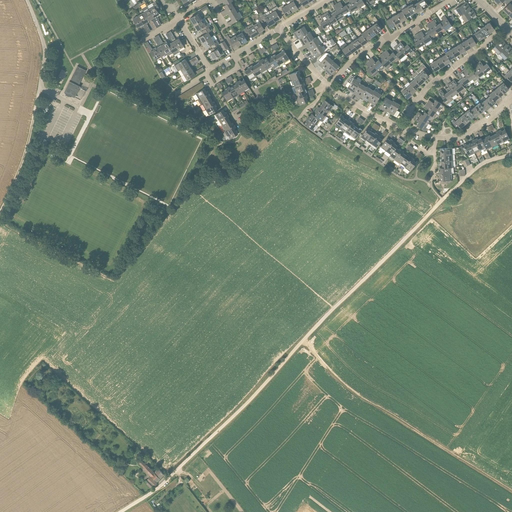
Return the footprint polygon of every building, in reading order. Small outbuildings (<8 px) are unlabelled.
[(222,14),(234,7),(231,2),(233,1),(233,0),(226,5),(223,6),(226,9),(221,12),(222,14)] [(288,4),(292,12),(298,9),(295,4),(298,2),(296,0),(290,0),(290,1),(289,0),(286,2),(288,4)] [(357,13),(360,11),(352,0),(348,0),(350,3),(347,5),(350,11),(352,15),(353,14),(352,12),(355,10),(356,13),(357,13)] [(360,7),(365,4),(362,0),(359,0),(358,1),(357,0),(352,0),(360,11),(362,10),(360,7)] [(423,9),(428,6),(424,0),(421,0),(419,2),(423,9)] [(508,14),(511,10),(511,5),(511,4),(511,2),(511,0),(508,0),(505,3),(507,5),(503,9),(508,15),(508,14)] [(158,19),(156,16),(159,14),(158,12),(160,10),(156,2),(153,4),(154,6),(149,9),(156,21),(158,19)] [(343,15),(350,11),(347,5),(343,7),(340,2),(337,4),(343,15)] [(418,12),(423,9),(419,2),(413,5),(418,12)] [(461,15),(470,9),(467,5),(468,5),(466,2),(456,9),(460,16),(461,15)] [(269,12),(275,22),(280,18),(278,14),(280,12),(278,8),(277,6),(269,11),(266,6),(267,5),(267,4),(265,6),(269,12)] [(292,13),(292,12),(288,4),(284,6),(283,5),(278,8),(280,12),(281,13),(283,11),(286,16),(292,13)] [(344,16),(343,15),(337,4),(333,6),(336,11),(333,13),(334,15),(338,21),(340,21),(341,20),(342,20),(343,19),(344,18),(344,17),(344,16)] [(418,12),(413,5),(413,4),(407,7),(411,14),(416,11),(417,12),(418,12)] [(153,22),(156,21),(149,9),(147,6),(141,9),(144,13),(149,22),(151,21),(153,21),(153,22)] [(228,14),(230,17),(237,13),(234,7),(222,14),(223,17),(228,14)] [(406,17),(411,14),(407,7),(401,10),(402,11),(406,19),(407,18),(406,17)] [(461,15),(465,22),(475,16),(472,12),(473,11),(471,8),(470,9),(461,15)] [(401,21),(406,19),(402,11),(397,14),(401,21)] [(275,23),(275,22),(269,12),(263,15),(261,12),(258,14),(260,17),(263,23),(266,21),(269,26),(275,23)] [(337,21),(338,21),(334,15),(331,17),(328,12),(324,14),(330,25),(337,21)] [(143,24),(144,25),(145,27),(148,26),(147,25),(148,22),(149,22),(144,13),(138,16),(143,24)] [(227,23),(229,25),(241,18),(237,13),(230,17),(232,20),(227,23)] [(194,24),(202,20),(198,14),(190,19),(194,24)] [(328,27),(330,25),(324,14),(321,17),(324,22),(321,23),(320,21),(318,23),(320,27),(321,26),(325,31),(329,29),(328,27)] [(396,24),(401,21),(397,14),(392,17),(396,24)] [(138,27),(143,24),(138,16),(133,19),(138,27)] [(445,31),(452,26),(445,16),(441,18),(443,21),(440,23),(444,29),(445,31)] [(253,26),(258,34),(258,33),(264,29),(262,27),(265,25),(263,23),(260,17),(258,19),(259,22),(253,26)] [(390,28),(396,24),(392,17),(386,20),(390,28)] [(204,30),(210,26),(208,23),(205,18),(202,20),(194,24),(197,30),(203,27),(204,30)] [(437,33),(444,29),(440,23),(437,25),(434,20),(430,23),(437,33)] [(485,26),(489,33),(495,29),(490,22),(485,26)] [(372,26),(377,33),(382,30),(377,23),(372,26)] [(434,35),(437,33),(430,23),(427,25),(430,30),(427,32),(428,34),(432,39),(436,36),(434,35)] [(258,34),(253,26),(252,24),(247,27),(246,27),(245,25),(243,26),(243,27),(242,26),(248,36),(250,34),(252,37),(258,34)] [(202,43),(211,37),(209,33),(213,30),(210,26),(204,30),(201,32),(203,35),(199,37),(202,43)] [(245,37),(248,36),(242,26),(239,28),(241,30),(242,32),(236,36),(241,44),(241,45),(247,41),(245,37)] [(298,40),(300,38),(308,33),(304,26),(294,32),(293,33),(294,33),(297,36),(296,37),(298,40)] [(372,37),(377,33),(372,26),(367,30),(372,37)] [(484,37),(489,33),(485,26),(479,30),(484,37)] [(366,40),(372,37),(367,30),(361,34),(366,40)] [(479,40),(484,37),(479,30),(476,32),(475,30),(472,33),(474,36),(475,35),(479,40)] [(432,39),(428,34),(425,36),(422,31),(418,34),(425,44),(432,39)] [(304,46),(306,44),(314,38),(310,32),(308,33),(300,38),(303,42),(302,43),(304,46)] [(367,42),(366,40),(361,34),(362,35),(357,38),(362,45),(367,42)] [(426,46),(425,44),(418,34),(415,36),(418,41),(415,43),(418,48),(422,46),(423,48),(426,46)] [(237,46),(241,44),(236,36),(236,35),(230,39),(228,35),(225,37),(226,38),(231,47),(236,44),(237,46)] [(467,40),(471,47),(476,44),(472,36),(467,40)] [(213,48),(217,45),(219,44),(216,40),(214,41),(211,37),(202,43),(206,49),(211,45),(213,48)] [(310,51),(320,44),(316,37),(314,38),(306,44),(309,48),(308,48),(310,51)] [(173,42),(178,50),(184,46),(179,38),(173,42)] [(357,49),(362,45),(357,38),(352,42),(357,49)] [(466,50),(471,47),(467,40),(461,43),(466,50)] [(498,54),(499,54),(506,46),(503,43),(504,42),(501,40),(492,48),(498,54)] [(224,50),(228,48),(224,41),(220,44),(224,50)] [(160,44),(161,46),(166,54),(172,50),(168,45),(167,42),(164,44),(163,43),(160,44)] [(180,52),(178,50),(173,42),(168,45),(172,50),(175,55),(180,52)] [(352,53),(357,49),(352,42),(347,46),(352,53)] [(411,49),(412,49),(408,44),(405,47),(401,42),(398,45),(406,54),(407,53),(410,55),(414,52),(411,49)] [(460,53),(466,50),(461,43),(456,46),(460,53)] [(320,44),(310,51),(313,54),(312,55),(314,58),(324,51),(320,44)] [(224,53),(223,51),(222,50),(220,51),(217,45),(213,48),(218,56),(222,54),(221,54),(224,53)] [(399,60),(406,54),(398,45),(394,48),(398,52),(396,55),(399,59),(399,60)] [(499,54),(504,60),(511,52),(511,51),(509,48),(510,47),(508,45),(506,46),(499,54)] [(161,57),(166,54),(161,46),(156,49),(161,57)] [(347,56),(352,53),(347,46),(342,49),(347,56)] [(455,57),(460,53),(456,46),(451,49),(455,57)] [(155,60),(161,57),(156,49),(150,52),(155,60)] [(284,63),(290,59),(284,49),(281,51),(282,52),(279,54),(284,63)] [(450,60),(455,57),(451,49),(445,53),(450,60)] [(396,62),(399,59),(396,55),(393,52),(390,55),(386,50),(383,53),(392,62),(396,62)] [(325,70),(333,61),(329,57),(331,56),(328,54),(326,53),(323,56),(318,61),(320,63),(318,65),(319,65),(319,64),(323,67),(322,68),(325,70)] [(379,60),(383,65),(388,71),(389,70),(388,69),(391,67),(389,64),(392,62),(383,53),(380,56),(382,57),(379,60)] [(451,61),(450,60),(445,53),(446,54),(441,57),(445,64),(451,61)] [(279,66),(284,63),(279,54),(276,55),(275,54),(273,56),(279,66)] [(280,68),(279,66),(273,56),(270,57),(271,58),(268,60),(267,58),(272,68),(273,70),(278,70),(280,68)] [(440,68),(445,64),(441,57),(437,60),(436,58),(434,59),(435,60),(440,68)] [(267,71),(272,68),(267,58),(264,60),(263,59),(261,60),(267,71)] [(377,70),(383,65),(379,60),(376,62),(372,58),(369,60),(377,70)] [(178,72),(181,70),(189,65),(185,59),(174,66),(178,72)] [(261,74),(267,71),(261,60),(258,62),(259,63),(256,65),(261,74)] [(371,75),(377,70),(369,60),(366,63),(369,68),(366,70),(371,75)] [(434,71),(440,68),(435,60),(430,64),(434,71)] [(333,61),(325,70),(329,73),(328,73),(331,76),(339,66),(333,61)] [(492,70),(491,69),(487,64),(484,66),(480,61),(477,63),(484,73),(486,72),(487,73),(489,73),(491,72),(492,70)] [(478,78),(484,73),(477,63),(473,66),(477,71),(474,73),(476,76),(478,78)] [(184,75),(192,70),(189,65),(181,70),(184,75)] [(256,77),(261,74),(256,65),(253,66),(252,65),(250,67),(256,77)] [(429,76),(426,73),(429,71),(423,65),(416,71),(424,80),(429,76)] [(80,87),(78,86),(86,71),(77,67),(70,81),(64,92),(80,101),(85,91),(79,88),(80,87)] [(251,81),(256,77),(250,67),(247,68),(248,69),(245,71),(251,81)] [(478,78),(476,76),(474,73),(472,71),(469,73),(466,69),(463,71),(470,81),(472,79),(473,81),(478,78)] [(185,82),(187,80),(200,72),(199,70),(194,73),(192,70),(184,75),(182,76),(185,82)] [(291,81),(300,77),(299,74),(300,74),(299,71),(288,75),(291,81)] [(420,84),(424,80),(416,71),(411,75),(414,78),(420,84)] [(463,86),(470,81),(463,71),(459,74),(462,78),(459,81),(461,83),(463,86)] [(293,87),(304,83),(303,80),(302,81),(300,77),(291,81),(293,87)] [(351,91),(353,93),(360,83),(361,83),(354,78),(347,89),(348,88),(351,90),(351,91)] [(416,89),(420,84),(414,78),(410,83),(411,84),(416,89)] [(244,92),(250,89),(244,80),(241,81),(240,80),(238,82),(244,92)] [(451,83),(458,92),(465,88),(463,86),(461,83),(458,85),(454,80),(451,83)] [(239,96),(244,92),(238,82),(235,83),(236,84),(233,86),(239,96)] [(499,86),(504,93),(509,89),(504,82),(499,86)] [(296,93),(303,90),(305,89),(304,86),(305,85),(304,83),(293,87),(296,93)] [(360,98),(361,96),(367,87),(360,83),(353,93),(353,94),(354,93),(358,95),(357,96),(360,98)] [(456,94),(458,92),(451,83),(447,85),(451,90),(448,92),(454,100),(458,97),(456,94)] [(406,88),(412,94),(417,90),(416,89),(411,84),(406,88)] [(233,99),(239,96),(233,86),(230,88),(229,87),(227,88),(233,99)] [(367,102),(368,100),(374,91),(367,86),(367,87),(361,96),(365,99),(364,100),(367,102)] [(499,97),(504,93),(499,86),(494,90),(499,97)] [(412,94),(406,88),(405,87),(400,91),(402,92),(407,99),(412,94)] [(199,99),(209,93),(207,91),(206,91),(204,88),(204,89),(201,90),(198,92),(196,93),(195,94),(199,99)] [(228,102),(233,99),(227,88),(225,90),(225,91),(222,93),(228,102)] [(447,105),(454,100),(448,92),(445,94),(441,89),(438,92),(445,102),(447,105)] [(296,100),(307,95),(306,93),(304,93),(303,90),(296,93),(294,94),(294,98),(295,98),(296,100)] [(374,91),(368,100),(372,102),(371,103),(374,105),(381,95),(374,90),(374,91)] [(495,101),(499,97),(494,90),(489,95),(490,96),(495,101)] [(202,105),(211,99),(209,96),(210,96),(209,93),(199,99),(202,105)] [(296,100),(299,106),(308,102),(307,98),(308,98),(307,95),(296,100)] [(485,100),(491,106),(496,102),(495,101),(490,96),(485,100)] [(386,112),(387,111),(392,101),(385,97),(380,107),(384,110),(383,110),(386,112)] [(202,105),(205,110),(215,104),(214,102),(213,102),(211,99),(202,105)] [(330,112),(334,106),(324,99),(322,101),(323,102),(321,105),(330,112)] [(426,104),(437,110),(440,112),(442,109),(439,107),(441,104),(436,100),(434,103),(429,100),(426,104)] [(486,110),(491,106),(485,100),(481,104),(485,109),(486,110)] [(392,101),(387,111),(391,113),(390,114),(393,116),(400,105),(393,101),(392,101)] [(480,113),(485,109),(481,104),(480,102),(475,107),(480,113)] [(208,116),(217,110),(216,107),(217,106),(215,104),(205,110),(208,116)] [(427,113),(433,118),(434,118),(435,119),(438,115),(435,113),(437,110),(426,104),(424,107),(429,110),(427,113)] [(326,117),(330,112),(321,105),(319,108),(318,107),(316,109),(326,117)] [(475,117),(480,113),(475,107),(470,110),(474,116),(475,117)] [(322,122),(326,117),(316,109),(315,112),(316,112),(314,115),(321,121),(322,122)] [(469,120),(474,116),(470,110),(469,109),(464,114),(469,120)] [(217,121),(227,114),(226,112),(225,113),(224,112),(223,110),(214,115),(217,121)] [(432,120),(433,118),(427,113),(425,112),(423,115),(418,112),(416,116),(429,124),(430,123),(429,121),(432,120)] [(221,126),(229,121),(228,118),(229,117),(227,114),(217,121),(221,126)] [(317,126),(321,121),(314,115),(312,114),(310,117),(308,116),(307,118),(317,126)] [(465,124),(469,120),(464,114),(459,117),(465,124)] [(334,125),(339,129),(346,120),(343,118),(344,117),(341,115),(334,125)] [(427,128),(426,128),(429,124),(416,116),(413,119),(418,122),(416,126),(422,129),(423,130),(424,131),(425,131),(426,131),(426,130),(427,130),(427,129),(427,128)] [(460,128),(465,124),(459,117),(455,121),(453,119),(451,121),(456,127),(458,126),(460,128)] [(313,131),(317,126),(307,118),(305,120),(306,121),(304,124),(313,131)] [(339,129),(344,132),(352,122),(349,121),(349,122),(346,120),(339,129)] [(221,126),(224,132),(234,125),(232,123),(231,124),(229,121),(221,126)] [(344,132),(349,136),(356,127),(353,125),(354,124),(352,122),(344,132)] [(224,132),(227,137),(236,132),(234,129),(235,128),(234,125),(224,132)] [(349,136),(355,140),(362,130),(360,128),(359,129),(356,127),(349,136)] [(360,137),(365,141),(372,132),(369,130),(370,129),(367,127),(360,137)] [(504,142),(509,140),(505,130),(501,131),(501,130),(498,131),(504,142)] [(498,145),(504,142),(498,131),(496,132),(496,134),(493,135),(498,145)] [(365,141),(370,145),(378,135),(375,133),(375,134),(372,132),(365,141)] [(370,145),(376,149),(382,140),(379,138),(380,136),(378,135),(370,145)] [(492,148),(498,145),(493,135),(490,137),(489,135),(487,137),(492,148)] [(486,150),(492,148),(487,137),(484,138),(485,139),(482,140),(483,142),(482,142),(486,150)] [(380,147),(385,151),(393,141),(391,139),(390,140),(387,138),(380,147)] [(483,142),(482,140),(481,138),(477,140),(477,138),(474,140),(480,151),(481,155),(487,152),(486,150),(482,142),(483,142)] [(474,154),(480,151),(474,140),(472,141),(472,142),(469,144),(474,154)] [(390,155),(396,148),(397,146),(394,144),(395,143),(393,141),(385,151),(390,155)] [(468,156),(474,154),(469,144),(466,145),(465,144),(463,145),(468,156)] [(389,156),(394,160),(402,150),(399,149),(398,150),(396,148),(390,155),(389,156)] [(394,160),(399,164),(406,155),(403,153),(404,152),(402,150),(394,160)] [(399,164),(404,168),(412,158),(409,156),(409,157),(406,155),(399,164)] [(404,168),(410,172),(416,163),(413,160),(414,159),(412,158),(404,168)] [(445,184),(445,181),(451,180),(451,174),(439,174),(439,177),(440,177),(440,181),(440,184),(445,184)] [(164,475),(157,469),(154,472),(146,465),(146,466),(141,461),(138,463),(143,468),(143,469),(156,482),(164,475)]
